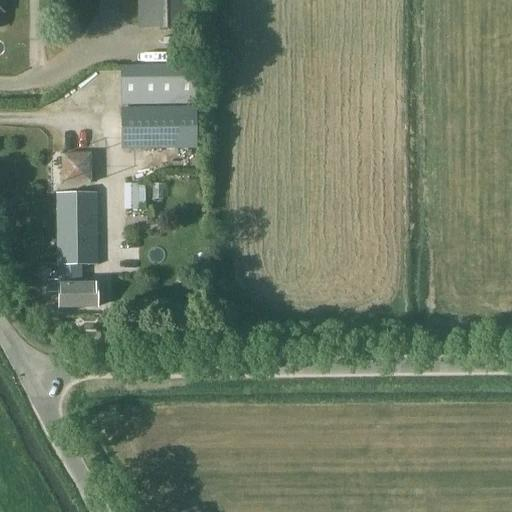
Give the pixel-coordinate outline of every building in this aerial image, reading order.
[(138,0),(139,28),(193,27),(192,0),(138,0)] [(121,105),(195,104),(195,66),(121,66),(121,105)] [(121,146),(196,146),(195,108),(121,109),(121,146)] [(63,183),(91,183),(90,155),(63,155),(63,183)] [(123,184),(124,210),(138,210),(138,208),(145,208),(145,186),(138,186),(138,184),(123,184)] [(96,194),(56,194),(57,266),(59,266),(59,280),(47,280),(48,293),(59,293),(59,309),(96,309),(96,285),(82,285),(82,265),(97,265),(96,194)]
